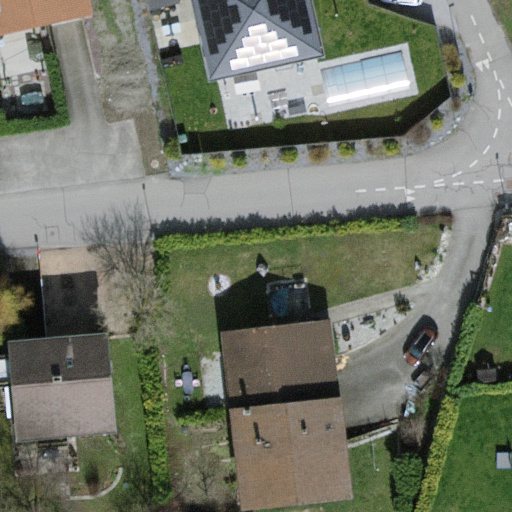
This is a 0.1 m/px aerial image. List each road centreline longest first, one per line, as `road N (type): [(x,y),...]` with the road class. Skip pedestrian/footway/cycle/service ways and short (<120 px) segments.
road 1 (residential): [(511,178),(0,219)]
road 2 (residential): [(511,117),(461,0)]
